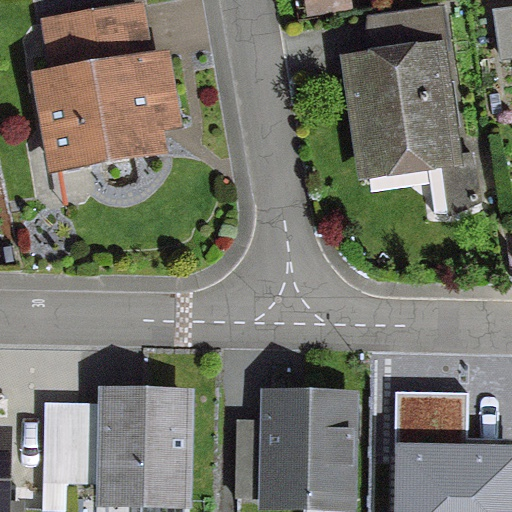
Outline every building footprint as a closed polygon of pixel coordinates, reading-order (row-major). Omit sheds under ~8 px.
[(327,0),(329,10),(344,8),(342,0),(327,0)] [(141,61),(132,9),(43,24),(52,77),(36,79),(52,170),(153,153),(147,121),(166,118),(156,59),(141,61)] [(511,10),(491,14),(496,53),(511,51),(511,10)] [(442,52),(438,23),(379,30),(383,61),(345,66),(359,173),(421,164),(429,215),(446,216),(474,204),(468,157),(448,160),(432,53),(442,52)] [(181,400),(137,399),(101,398),(101,405),(100,502),(179,503),(181,400)] [(342,503),(345,403),(265,401),(264,426),(232,426),(230,500),(342,503)] [(73,510),(75,404),(48,404),(46,509),(73,510)] [(73,510),(100,510),(100,502),(101,405),(75,404),(73,510)] [(1,483),(2,437),(0,437),(0,511),(12,511),(12,506),(1,506),(1,483)] [(511,511),(511,445),(397,444),(395,511),(511,511)]
